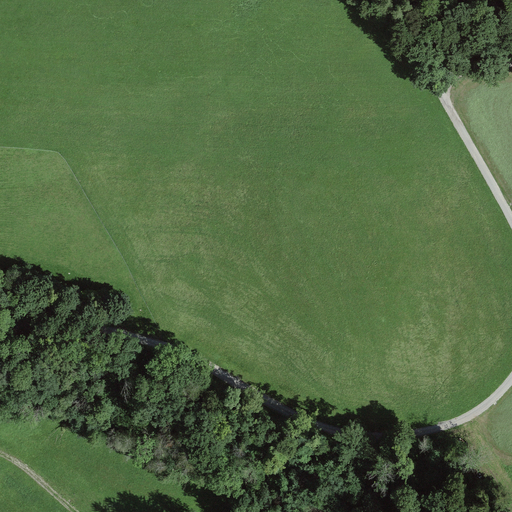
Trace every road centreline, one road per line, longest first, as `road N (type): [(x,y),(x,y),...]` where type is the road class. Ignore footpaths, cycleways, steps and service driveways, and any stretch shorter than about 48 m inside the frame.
road 1 (track): [(511,379),(470,414),(344,424),(169,339),(0,317)]
road 2 (track): [(378,0),(444,80),(511,62)]
road 3 (track): [(444,80),(445,104),(511,225)]
